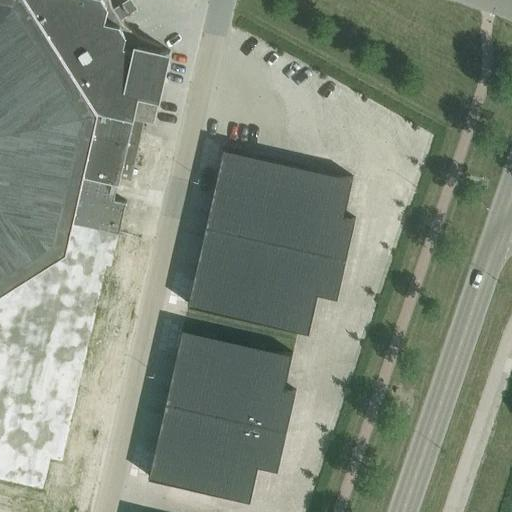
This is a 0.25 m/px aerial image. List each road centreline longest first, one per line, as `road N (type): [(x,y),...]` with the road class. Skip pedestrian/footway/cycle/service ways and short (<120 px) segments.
road 1 (unclassified): [(227,0),(106,511)]
road 2 (secondary): [(407,511),(509,213)]
road 3 (unknown): [(41,511),(52,500),(99,317),(116,306),(153,314)]
